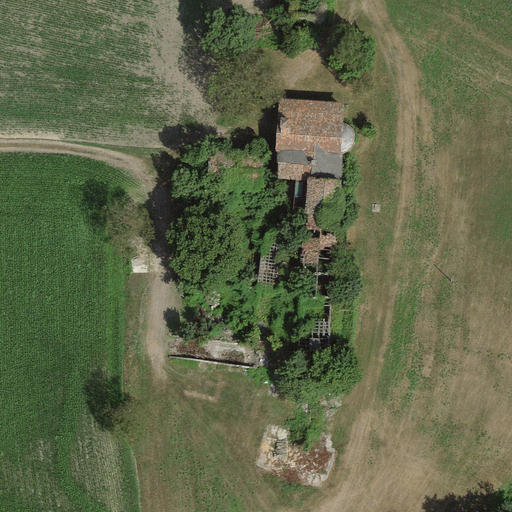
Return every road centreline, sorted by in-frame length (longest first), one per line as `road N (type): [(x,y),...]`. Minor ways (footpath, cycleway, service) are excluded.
road 1 (track): [(0,147),(56,146),(124,160),(150,181),(163,208),(145,336),(153,368),(231,452),(266,511)]
road 2 (track): [(352,0),(349,15),(253,138),(150,181)]
